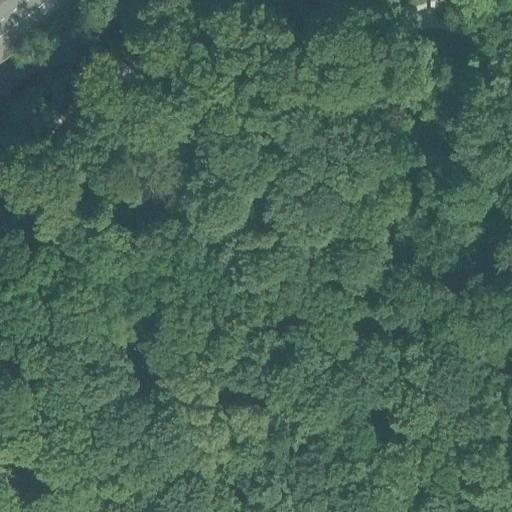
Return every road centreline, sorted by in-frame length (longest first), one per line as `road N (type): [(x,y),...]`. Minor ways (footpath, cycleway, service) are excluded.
road 1 (unknown): [(511,354),(355,447),(326,476),(312,511)]
road 2 (unknown): [(302,511),(294,499),(224,463),(117,461)]
